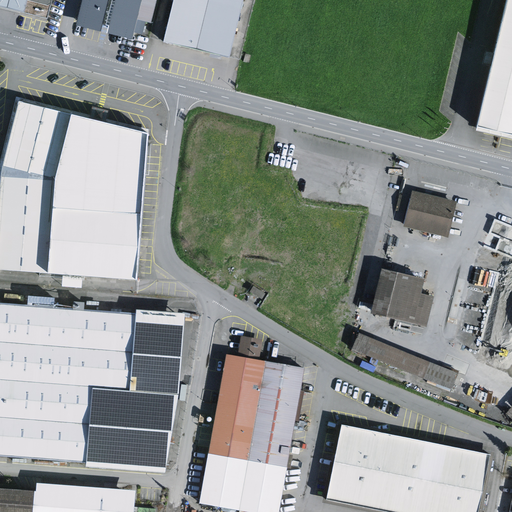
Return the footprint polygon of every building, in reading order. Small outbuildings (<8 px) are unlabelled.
[(26,0),(23,13),(47,19),(51,0),(26,0)] [(81,0),(75,26),(132,40),(134,33),(143,35),(146,22),(150,23),(155,0),(81,0)] [(240,0),(175,0),(165,38),(226,55),(240,0)] [(511,135),(511,0),(507,0),(477,127),(511,135)] [(495,52),(486,50),(484,61),(492,63),(495,52)] [(0,270),(139,281),(148,133),(18,101),(1,172),(0,186),(0,270)] [(453,205),(409,194),(400,229),(444,240),(453,205)] [(417,296),(420,282),(376,273),(367,316),(424,328),(430,298),(417,296)] [(183,315),(0,302),(0,460),(164,476),(183,315)] [(457,372),(358,333),(352,349),(451,389),(457,372)] [(230,511),(277,511),(301,370),(279,367),(256,363),(260,343),(241,340),(238,359),(223,356),(216,394),(210,431),(203,469),(197,506),(230,511)] [(474,511),(487,456),(460,451),(363,431),(343,427),(328,500),(351,504),(391,511),(474,511)] [(132,511),(134,492),(36,484),(36,494),(0,491),(0,511),(132,511)]
